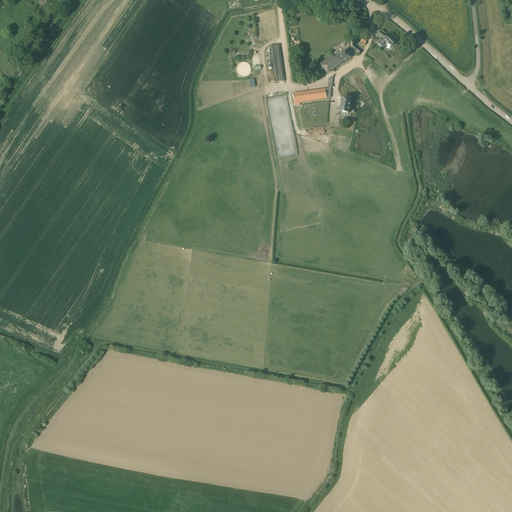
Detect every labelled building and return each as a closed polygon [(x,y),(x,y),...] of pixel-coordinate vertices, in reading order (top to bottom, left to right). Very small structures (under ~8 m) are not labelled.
[(387,35),(381,31),(378,35),(384,40),(384,39),(391,46),(396,41),(393,38),(394,38),(389,34),(387,35)] [(341,64),(351,57),(346,50),(336,57),(341,64)] [(277,57),(279,72),(274,73),(275,82),(284,81),(281,57),(277,57)] [(327,74),(341,64),(336,57),(322,67),(327,74)] [(331,88),(333,76),(331,76),(331,79),(329,79),(328,89),(325,89),(293,93),(295,107),(300,106),(300,103),(304,102),(327,99),(327,98),(330,97),(331,88)] [(348,113),(351,98),(342,97),(340,112),(348,113)]
